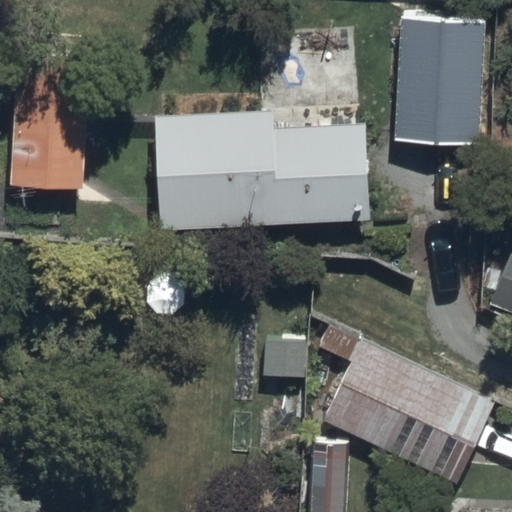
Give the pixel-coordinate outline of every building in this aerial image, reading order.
[(102,8),(18,4),(11,171),(77,173),(81,87),(99,87),(102,8)] [(488,21),(404,17),(397,137),(481,142),(488,21)] [(160,234),(374,217),(366,107),(152,124),(160,234)] [(511,238),(509,237),(487,293),(511,302),(511,238)] [(366,328),(324,410),(454,475),(495,393),(366,328)] [(347,444),(308,444),(307,506),(346,507),(347,444)] [(456,511),(511,511),(511,494),(457,492),(456,511)]
